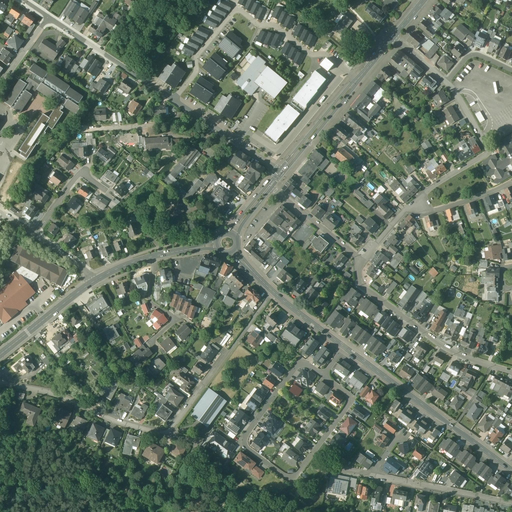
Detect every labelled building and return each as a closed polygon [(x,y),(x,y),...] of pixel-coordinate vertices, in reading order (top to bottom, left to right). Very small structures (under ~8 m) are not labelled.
[(9,4),(2,0),(0,0),(0,11),(3,13),(9,4)] [(232,5),(222,0),(219,6),(219,7),(227,11),(229,12),(232,5)] [(251,0),(247,0),(244,7),(244,8),(250,12),(254,3),(255,2),(251,0)] [(395,0),(385,0),(382,4),(391,11),(397,4),(397,2),(395,0)] [(95,2),(88,12),(91,14),(98,4),(95,2)] [(80,8),(72,3),(64,14),(73,20),(80,8)] [(254,3),(250,12),(249,13),(255,16),(256,16),(260,8),(260,6),(254,3)] [(379,9),(375,6),(374,6),(371,3),(365,11),(371,15),(370,16),(371,16),(374,19),(375,19),(380,23),(387,16),(383,13),(379,10),(379,9)] [(227,11),(219,7),(219,6),(217,6),(214,12),(222,16),(224,17),(227,11)] [(443,12),(436,6),(429,14),(436,20),(440,15),(443,12)] [(22,13),(14,7),(5,19),(6,20),(7,21),(7,20),(12,24),(15,20),(16,21),(22,13)] [(283,10),(276,7),(272,17),(278,20),(282,12),(283,10)] [(88,14),(80,8),(73,20),(81,25),(88,14)] [(260,8),(256,16),(255,16),(255,18),(261,21),(264,15),(266,11),(260,8)] [(453,14),(446,8),(443,12),(440,15),(447,21),(453,14)] [(222,16),(214,12),(213,11),(210,17),(209,18),(218,22),(219,23),(222,16)] [(282,12),(278,20),(277,22),(283,25),(284,25),(288,16),(288,17),(289,15),(282,12)] [(35,20),(27,14),(26,17),(23,21),(27,23),(26,25),(30,27),(32,23),(35,20)] [(353,22),(345,15),(335,28),(343,34),(353,22)] [(288,17),(288,16),(284,25),(283,25),(283,26),(289,29),(294,20),(288,17)] [(98,28),(94,34),(100,38),(105,29),(103,28),(104,25),(107,28),(111,21),(105,17),(103,20),(98,28)] [(218,22),(209,18),(210,17),(208,17),(205,23),(215,28),(218,22)] [(111,21),(107,28),(109,29),(110,28),(115,21),(115,20),(112,19),(111,21)] [(115,21),(110,28),(109,29),(107,28),(107,29),(109,30),(111,29),(113,30),(118,23),(115,21)] [(430,25),(424,21),(419,27),(424,32),(425,32),(427,28),(430,25)] [(433,21),(430,25),(427,28),(434,34),(438,29),(434,26),(436,24),(436,23),(433,21)] [(30,27),(26,33),(29,35),(35,26),(32,23),(30,27)] [(95,26),(92,24),(88,30),(94,34),(98,28),(95,26)] [(472,34),(461,24),(457,29),(460,32),(456,36),(462,41),(466,37),(469,39),(472,34)] [(305,28),(298,25),(297,27),(295,32),(293,35),(300,38),(304,30),(305,28)] [(13,30),(8,27),(5,33),(9,36),(12,31),(13,30)] [(209,32),(199,27),(196,34),(204,38),(206,39),(209,32)] [(434,34),(427,28),(425,32),(431,37),(434,34)] [(304,30),(300,38),(299,40),(305,43),(309,35),(310,35),(310,33),(304,30)] [(267,34),(261,31),(258,38),(256,41),(263,44),(264,43),(263,43),(267,34)] [(241,42),(229,32),(225,37),(226,38),(223,41),(222,41),(217,46),(224,51),(225,51),(227,52),(226,53),(232,58),(241,48),(238,45),(241,42)] [(421,37),(414,32),(407,41),(416,49),(420,44),(424,40),(422,38),(421,37)] [(431,37),(425,32),(424,32),(422,34),(426,37),(430,41),(435,35),(434,34),(431,37)] [(204,38),(196,34),(194,33),(191,39),(200,43),(200,44),(201,44),(204,38)] [(274,36),(268,33),(267,34),(263,43),(264,43),(270,46),(271,44),(275,36),(274,36)] [(487,36),(480,33),(478,38),(475,43),(474,45),(481,48),(487,36)] [(282,37),(275,34),(274,36),(275,36),(271,44),(277,47),(282,37)] [(310,35),(309,35),(305,43),(304,44),(311,48),(316,38),(310,35)] [(441,39),(435,35),(430,41),(434,44),(436,45),(441,39)] [(15,36),(8,44),(9,45),(13,48),(16,51),(22,43),(20,40),(15,36)] [(430,41),(426,37),(424,40),(420,44),(429,51),(434,44),(430,41)] [(54,47),(45,41),(45,42),(43,40),(39,47),(41,48),(40,49),(49,55),(48,57),(53,60),(60,51),(59,50),(65,43),(61,39),(54,47)] [(200,43),(191,39),(190,39),(187,45),(195,49),(197,50),(200,44),(200,43)] [(493,39),(489,47),(490,48),(488,51),(491,53),(493,49),(496,51),(500,43),(493,39)] [(326,48),(330,43),(328,41),(322,48),(324,50),(326,48)] [(293,46),(286,43),(281,53),(287,56),(288,56),(292,48),(293,46)] [(195,49),(187,45),(185,44),(182,51),(184,52),(191,55),(192,56),(195,49)] [(426,54),(425,56),(429,60),(439,48),(436,45),(434,44),(429,51),(426,54)] [(462,49),(458,46),(452,53),(458,58),(464,51),(462,49)] [(13,55),(4,48),(0,53),(2,55),(0,58),(0,60),(6,65),(13,55)] [(241,48),(232,58),(234,60),(237,57),(236,56),(240,52),(241,53),(243,49),(241,48)] [(292,48),(288,56),(287,56),(287,58),(293,61),(297,52),(298,51),(292,48)] [(511,52),(504,48),(500,57),(507,60),(511,52)] [(404,55),(398,50),(391,58),(397,63),(401,58),(404,55)] [(297,52),(293,61),(292,62),(299,65),(304,55),(297,52)] [(226,64),(214,54),(210,59),(210,60),(208,63),(207,63),(202,68),(209,73),(209,72),(212,74),(211,75),(217,80),(226,70),(223,67),(226,64)] [(417,66),(404,55),(401,58),(412,67),(411,68),(413,70),(417,66)] [(96,60),(90,56),(87,60),(82,68),(87,72),(96,60)] [(445,56),(441,61),(442,62),(439,65),(447,72),(449,68),(453,63),(451,62),(446,57),(445,56)] [(286,84),(263,65),(265,63),(258,57),(252,64),(245,72),(236,84),(250,96),(256,90),(258,86),(261,89),(273,99),(286,84)] [(75,63),(67,58),(61,66),(69,72),(71,69),(74,64),(75,63)] [(333,65),(326,59),(321,65),(328,72),(333,65)] [(101,64),(96,60),(87,72),(93,76),(94,75),(99,68),(101,64)] [(248,61),(242,70),(245,72),(252,64),(248,61)] [(178,65),(174,63),(173,65),(185,73),(186,71),(182,68),(182,69),(178,66),(178,65)] [(69,87),(47,73),(46,74),(32,65),(28,71),(33,74),(32,77),(30,76),(26,81),(28,83),(27,84),(20,80),(4,103),(11,108),(12,107),(14,108),(13,109),(19,114),(31,95),(30,94),(31,92),(33,93),(34,91),(33,90),(34,88),(37,89),(36,90),(58,105),(59,103),(63,106),(76,114),(80,108),(76,105),(77,103),(79,104),(83,98),(68,88),(69,87)] [(173,65),(171,68),(167,66),(159,79),(164,83),(165,82),(169,84),(168,85),(174,89),(179,82),(178,81),(179,79),(180,80),(185,73),(173,65)] [(413,70),(410,74),(416,79),(423,71),(417,66),(413,70)] [(391,74),(384,67),(379,74),(383,78),(386,80),(391,74)] [(226,70),(217,80),(219,82),(222,79),(221,78),(225,74),(225,75),(228,71),(226,70)] [(400,74),(405,79),(410,74),(404,70),(400,74)] [(234,72),(230,77),(235,81),(239,76),(234,72)] [(306,83),(306,82),(301,88),(302,88),(292,99),(303,108),(326,80),(315,72),(306,83)] [(383,78),(379,74),(376,77),(382,82),(384,80),(382,78),(383,78)] [(434,81),(429,76),(424,82),(429,87),(433,83),(434,81)] [(200,78),(196,84),(197,84),(194,88),(193,87),(190,93),(196,98),(197,97),(199,98),(199,99),(206,104),(213,92),(210,90),(213,86),(200,78)] [(109,86),(100,80),(94,88),(103,94),(109,86)] [(133,86),(124,80),(118,89),(127,94),(133,86)] [(373,81),(363,93),(370,99),(375,92),(379,88),(380,87),(373,81)] [(385,92),(379,88),(375,92),(379,95),(376,99),(378,101),(385,92)] [(439,90),(438,91),(438,92),(438,93),(437,94),(433,97),(436,101),(434,103),(437,108),(441,106),(449,101),(442,91),(441,92),(440,90),(439,90)] [(213,92),(206,104),(208,105),(210,102),(209,101),(212,97),(213,97),(216,94),(213,92)] [(379,95),(375,92),(370,99),(371,100),(374,102),(376,99),(379,95)] [(360,96),(369,103),(371,100),(370,99),(363,93),(360,96)] [(234,96),(230,94),(228,96),(240,104),(242,101),(238,99),(238,100),(233,97),(234,96)] [(128,95),(123,103),(125,105),(131,96),(128,95)] [(228,96),(226,99),(223,97),(214,110),(220,113),(221,112),(224,115),(224,116),(230,120),(234,113),(233,112),(235,110),(236,110),(240,104),(228,96)] [(369,103),(360,96),(357,100),(361,103),(365,107),(369,103)] [(357,100),(351,108),(363,117),(366,113),(363,110),(365,107),(361,103),(357,100)] [(133,101),(127,110),(135,116),(141,107),(133,101)] [(43,114),(19,150),(21,152),(20,155),(27,159),(36,145),(37,146),(40,141),(39,140),(41,137),(43,138),(46,133),(44,133),(48,127),(52,130),(63,113),(60,111),(61,110),(63,107),(63,106),(59,103),(58,105),(49,118),(43,114)] [(377,104),(372,111),(376,114),(377,113),(381,108),(377,104)] [(287,105),(278,117),(278,116),(273,122),(274,122),(264,133),(275,142),(277,140),(298,114),(291,108),(287,105)] [(165,117),(164,107),(154,107),(155,118),(165,117)] [(452,107),(442,113),(450,125),(459,119),(452,107)] [(105,109),(95,110),(95,121),(105,120),(105,109)] [(354,118),(347,113),(341,120),(348,125),(350,123),(354,118)] [(368,115),(366,113),(363,117),(369,122),(372,118),(368,115)] [(365,128),(354,118),(350,123),(357,129),(361,133),(365,128)] [(350,134),(337,124),(332,130),(341,138),(344,134),(348,137),(350,134)] [(361,133),(357,129),(353,134),(354,135),(357,137),(361,133)] [(124,135),(117,136),(116,138),(120,141),(124,145),(128,143),(128,142),(131,142),(132,143),(134,143),(135,145),(138,145),(139,143),(138,137),(137,135),(137,134),(134,134),(134,135),(127,135),(126,134),(124,134),(124,135)] [(348,137),(344,134),(341,138),(348,143),(351,140),(348,137)] [(117,138),(115,137),(114,136),(112,136),(110,138),(117,145),(119,143),(120,141),(117,138)] [(477,144),(472,137),(468,140),(472,147),(473,147),(477,144)] [(168,138),(149,139),(150,149),(160,148),(160,149),(166,149),(168,149),(168,146),(168,140),(168,138)] [(511,145),(510,146),(506,139),(497,144),(501,149),(500,150),(499,153),(502,154),(503,154),(505,157),(507,159),(508,159),(509,160),(508,161),(510,164),(511,168),(511,167),(511,145)] [(425,149),(432,145),(429,140),(422,144),(425,149)] [(81,144),(71,144),(71,149),(74,149),(74,153),(78,156),(79,157),(79,149),(84,148),(84,147),(81,147),(81,144)] [(109,147),(105,152),(110,156),(107,160),(109,161),(116,152),(109,147)] [(192,147),(179,163),(183,166),(187,169),(200,153),(192,147)] [(356,159),(341,147),(334,155),(349,168),(356,160),(356,159)] [(84,148),(79,149),(79,157),(79,158),(87,157),(87,148),(84,148)] [(474,154),(471,148),(469,149),(465,151),(469,157),(474,154)] [(105,152),(100,149),(96,154),(105,162),(107,160),(110,156),(105,152)] [(73,157),(65,150),(63,152),(68,156),(66,159),(67,160),(69,161),(73,157)] [(330,162),(317,151),(316,152),(314,150),(313,153),(314,154),(309,160),(318,168),(323,172),(330,162)] [(257,164),(253,162),(251,164),(248,162),(250,159),(246,157),(245,158),(242,155),(243,154),(238,151),(231,162),(243,170),(245,166),(249,168),(248,170),(249,171),(247,174),(247,175),(244,178),(252,184),(255,180),(256,181),(264,169),(260,166),(260,167),(259,167),(257,166),(257,165),(256,165),(257,164)] [(465,151),(458,156),(461,161),(469,157),(465,151)] [(500,160),(497,162),(495,159),(496,159),(494,154),(483,161),(483,164),(486,165),(488,163),(491,168),(488,170),(487,174),(491,176),(494,174),(496,178),(494,179),(493,183),(496,183),(509,176),(507,172),(504,174),(501,170),(506,167),(510,164),(508,161),(509,160),(508,159),(507,159),(505,157),(504,158),(503,157),(500,159),(500,160)] [(62,156),(60,159),(59,158),(58,160),(59,161),(57,163),(62,166),(67,160),(66,159),(62,156)] [(69,161),(67,160),(62,166),(68,171),(73,165),(69,161)] [(356,160),(349,168),(354,171),(357,169),(356,168),(357,167),(356,166),(359,162),(356,160)] [(308,180),(318,168),(309,161),(299,173),(308,180)] [(179,163),(162,182),(176,194),(181,198),(182,198),(185,194),(175,185),(174,185),(171,183),(172,182),(174,183),(176,181),(173,178),(177,174),(178,174),(180,172),(179,171),(183,166),(179,163)] [(442,164),(434,169),(438,175),(446,170),(442,164)] [(147,168),(143,171),(151,179),(154,176),(147,168)] [(434,169),(428,173),(431,179),(438,175),(434,169)] [(117,177),(109,171),(107,173),(106,172),(105,174),(106,175),(104,178),(113,184),(117,177)] [(211,172),(202,182),(204,183),(202,184),(206,187),(215,175),(211,172)] [(53,175),(51,174),(48,178),(58,185),(62,179),(55,173),(53,175)] [(226,185),(215,176),(210,182),(213,184),(214,183),(217,185),(214,188),(216,189),(218,185),(223,189),(226,185)] [(252,184),(244,178),(238,187),(245,193),(252,184)] [(292,178),(283,189),(289,194),(295,188),(298,184),(292,178)] [(408,183),(403,178),(399,182),(400,183),(407,191),(413,185),(418,190),(421,187),(418,184),(417,185),(416,183),(416,182),(413,179),(408,183)] [(185,194),(182,198),(186,202),(202,183),(198,180),(186,194),(185,194)] [(399,182),(397,180),(390,186),(395,191),(397,190),(400,187),(403,190),(405,192),(407,191),(400,183),(399,182)] [(127,183),(124,187),(128,190),(129,191),(132,188),(127,183)] [(327,183),(320,191),(324,193),(325,192),(330,186),(327,183)] [(330,186),(325,192),(329,196),(337,187),(332,183),(330,186)] [(44,190),(36,184),(34,187),(42,192),(42,193),(44,190)] [(122,184),(115,192),(121,197),(128,190),(124,187),(122,184)] [(216,189),(211,195),(215,198),(212,202),(217,205),(219,202),(223,205),(230,195),(227,192),(223,189),(218,185),(216,189)] [(382,185),(378,189),(383,193),(386,190),(382,185)] [(413,185),(407,191),(412,196),(418,190),(413,185)] [(310,200),(305,196),(311,189),(308,186),(301,193),(296,200),(307,209),(313,202),(310,200)] [(42,192),(34,187),(31,192),(33,194),(31,197),(34,200),(35,198),(37,199),(42,192)] [(82,187),(78,193),(85,198),(86,197),(88,198),(89,196),(87,195),(89,192),(82,187)] [(301,193),(295,188),(289,194),(296,200),(301,193)] [(364,196),(356,188),(352,191),(360,199),(364,196)] [(401,196),(400,197),(405,202),(412,196),(407,191),(405,192),(401,196)] [(42,193),(42,192),(37,199),(43,204),(48,197),(42,193)] [(391,201),(384,194),(382,196),(388,202),(389,203),(391,201)] [(382,196),(381,195),(375,201),(382,207),(385,204),(385,205),(388,202),(382,196)] [(493,195),(485,198),(488,204),(489,207),(496,204),(495,202),(495,201),(493,195)] [(108,203),(98,196),(93,203),(103,210),(108,203)] [(81,203),(73,198),(67,206),(68,207),(73,211),(77,205),(79,206),(81,203)] [(369,199),(365,205),(369,209),(374,204),(369,199)] [(335,203),(332,200),(324,209),(330,215),(336,208),(338,205),(335,203)] [(502,200),(495,202),(496,204),(498,209),(504,206),(502,200)] [(473,202),(466,205),(468,211),(473,209),(476,208),(473,202)] [(319,203),(312,212),(324,222),(330,215),(324,209),(319,205),(320,204),(319,203)] [(177,204),(167,210),(170,216),(169,217),(172,220),(176,218),(175,217),(182,212),(177,204)] [(382,207),(378,211),(382,215),(389,208),(385,205),(385,204),(382,207)] [(496,204),(489,207),(486,208),(488,212),(498,209),(496,204)] [(301,221),(282,205),(276,213),(282,219),(285,215),(293,221),(290,225),(292,227),(295,229),(301,221)] [(38,210),(31,206),(29,209),(26,214),(33,218),(38,210)] [(389,208),(382,215),(387,220),(394,213),(389,208)] [(457,211),(455,212),(454,209),(446,211),(448,217),(450,222),(460,219),(457,211)] [(282,219),(276,213),(270,220),(285,233),(286,234),(292,227),(290,225),(282,219)] [(330,215),(324,222),(334,230),(340,223),(330,215)] [(432,215),(425,217),(427,224),(428,228),(433,227),(432,222),(434,221),(432,215)] [(409,216),(400,227),(406,232),(413,223),(415,220),(409,216)] [(134,223),(132,223),(131,220),(126,222),(129,233),(128,233),(130,238),(138,235),(134,223)] [(285,233),(270,220),(266,224),(274,231),(272,233),(275,236),(273,239),(275,241),(278,238),(279,238),(281,235),(283,236),(285,233)] [(369,226),(367,228),(373,232),(379,226),(374,221),(369,226)] [(274,231),(266,224),(258,233),(266,240),(266,239),(272,233),(274,231)] [(59,229),(53,225),(48,231),(54,236),(59,229)] [(292,227),(286,234),(288,236),(295,229),(292,227)] [(270,243),(266,239),(266,240),(258,233),(255,236),(262,242),(280,257),(283,254),(272,245),(270,243)] [(354,239),(352,241),(358,245),(364,238),(359,234),(359,233),(356,236),(354,239)] [(411,233),(403,240),(408,246),(416,240),(411,233)] [(69,234),(63,242),(71,248),(76,240),(69,234)] [(394,235),(384,246),(394,254),(397,252),(398,250),(394,247),(399,240),(394,235)] [(262,242),(255,236),(252,240),(259,245),(262,242)] [(329,244),(320,236),(318,238),(316,237),(311,243),(313,244),(312,246),(321,253),(329,244)] [(122,240),(113,244),(116,252),(124,249),(123,246),(124,245),(122,240)] [(252,240),(250,241),(245,247),(244,249),(245,250),(245,251),(246,251),(247,251),(251,255),(259,245),(252,240)] [(259,245),(251,255),(264,266),(267,262),(273,267),(281,258),(280,257),(262,242),(259,245)] [(68,272),(18,246),(10,260),(22,266),(38,275),(60,286),(68,272)] [(107,246),(106,246),(104,246),(105,248),(100,250),(101,252),(104,257),(111,254),(107,246)] [(498,246),(489,247),(489,252),(485,252),(486,258),(490,258),(490,259),(491,259),(497,258),(497,254),(499,253),(498,246)] [(90,251),(86,253),(86,254),(88,258),(87,258),(88,261),(91,260),(90,259),(96,257),(93,250),(90,251)] [(505,250),(502,251),(502,253),(503,256),(504,256),(505,262),(511,260),(511,259),(511,254),(508,255),(507,250),(505,250)] [(389,259),(380,252),(376,256),(378,257),(385,262),(384,262),(386,263),(389,259)] [(404,258),(397,252),(394,254),(392,257),(393,257),(400,263),(404,258)] [(348,259),(342,253),(338,258),(342,262),(344,264),(348,259)] [(214,257),(214,258),(206,255),(203,258),(204,259),(202,262),(201,262),(198,271),(204,273),(204,272),(207,273),(216,276),(221,260),(216,258),(217,258),(214,257)] [(378,257),(376,256),(373,260),(374,262),(372,264),(379,269),(384,262),(385,262),(378,257)] [(400,263),(393,257),(391,260),(392,261),(391,263),(396,267),(400,263)] [(234,268),(224,263),(222,267),(221,270),(219,274),(225,277),(234,268)] [(379,269),(372,264),(368,269),(370,271),(374,274),(375,273),(379,269)] [(413,265),(410,268),(417,275),(420,272),(413,265)] [(38,275),(22,266),(14,273),(17,276),(19,274),(28,285),(37,278),(38,275)] [(429,272),(435,278),(440,272),(434,267),(429,272)] [(168,269),(157,272),(155,286),(171,283),(170,278),(171,278),(170,272),(169,273),(168,269)] [(491,269),(487,269),(487,273),(491,274),(490,278),(499,278),(499,270),(495,269),(495,270),(491,270),(491,269)] [(283,270),(277,277),(282,281),(283,282),(286,277),(290,281),(292,277),(283,270)] [(242,275),(236,271),(232,275),(231,274),(227,277),(228,278),(226,281),(224,284),(220,291),(224,293),(222,294),(225,295),(226,296),(226,295),(229,289),(232,286),(234,283),(242,275)] [(347,271),(343,276),(348,280),(351,275),(347,271)] [(375,273),(374,274),(370,271),(367,274),(374,280),(378,276),(375,273)] [(12,280),(0,290),(0,319),(1,321),(2,321),(3,322),(6,319),(5,318),(14,310),(17,313),(27,305),(24,301),(35,293),(28,285),(19,274),(17,276),(12,280)] [(316,277),(313,274),(308,280),(312,283),(314,280),(316,277)] [(247,281),(242,275),(234,283),(236,285),(235,287),(238,289),(238,290),(239,289),(247,281)] [(142,276),(133,279),(136,286),(145,283),(142,276)] [(218,277),(214,289),(218,291),(223,279),(218,277)] [(490,278),(489,278),(487,278),(481,277),(481,284),(486,284),(486,280),(491,280),(491,287),(487,287),(487,290),(487,292),(498,292),(499,278),(490,278)] [(300,280),(297,284),(298,284),(296,287),(295,286),(293,289),(300,294),(306,286),(305,286),(306,284),(306,283),(301,279),(300,280)] [(317,282),(313,287),(312,287),(311,288),(318,293),(325,285),(321,282),(319,284),(317,282)] [(126,283),(118,285),(120,289),(122,295),(129,292),(126,283)] [(236,285),(234,283),(232,286),(229,289),(236,292),(238,289),(235,287),(236,285)] [(216,293),(203,286),(197,301),(208,309),(216,293)] [(412,286),(398,305),(401,308),(408,312),(411,307),(409,305),(419,291),(412,286)] [(255,292),(249,287),(247,289),(246,288),(244,290),(245,291),(243,293),(248,297),(245,300),(247,301),(255,292)] [(311,288),(307,294),(305,296),(308,298),(308,299),(308,300),(308,301),(309,301),(309,302),(310,302),(311,302),(312,301),(318,293),(311,288)] [(238,289),(236,292),(232,298),(236,300),(240,294),(241,292),(239,289),(238,290),(238,289)] [(348,295),(344,299),(353,305),(356,301),(360,295),(352,289),(348,295)] [(255,292),(247,301),(247,302),(249,304),(252,301),(254,303),(253,304),(254,304),(255,303),(255,304),(261,297),(255,292)] [(423,292),(418,299),(422,302),(428,295),(423,292)] [(498,292),(487,292),(487,302),(498,302),(498,292)] [(86,305),(94,318),(110,308),(101,293),(90,298),(86,305)] [(180,296),(173,294),(170,306),(176,308),(179,298),(180,296)] [(232,298),(226,295),(226,296),(222,302),(231,307),(236,300),(232,298)] [(185,300),(179,298),(176,308),(175,310),(181,312),(185,302),(185,300)] [(361,306),(359,309),(365,313),(372,303),(366,299),(365,300),(361,306)] [(252,301),(249,304),(247,302),(242,310),(246,313),(248,309),(252,313),(254,310),(252,309),(255,305),(254,304),(253,304),(254,303),(252,301)] [(328,304),(323,301),(319,306),(324,309),(328,304)] [(191,304),(185,302),(181,312),(181,314),(187,316),(190,305),(191,304)] [(372,303),(365,313),(370,317),(376,308),(377,307),(372,303)] [(440,305),(436,303),(430,313),(434,315),(437,310),(438,308),(440,305)] [(197,307),(190,305),(187,316),(186,317),(193,320),(197,307)] [(423,309),(419,306),(412,316),(423,323),(427,318),(424,316),(430,308),(426,305),(423,309)] [(211,311),(210,313),(209,312),(207,317),(214,319),(217,310),(214,309),(213,312),(211,311)] [(461,310),(457,309),(454,315),(462,318),(464,314),(460,312),(461,310)] [(4,324),(17,313),(14,310),(5,318),(6,319),(3,322),(4,324)] [(163,315),(155,311),(150,317),(153,319),(156,317),(157,318),(159,320),(153,325),(154,326),(153,327),(155,329),(156,329),(157,330),(161,327),(160,326),(163,324),(163,325),(168,321),(164,316),(164,317),(163,315)] [(383,311),(381,314),(375,322),(381,326),(388,317),(389,315),(383,311)] [(454,315),(448,312),(446,317),(448,318),(445,324),(448,326),(450,322),(454,315)] [(338,316),(335,313),(334,313),(327,322),(335,328),(341,320),(343,317),(340,315),(338,316)] [(81,321),(75,314),(69,319),(72,322),(70,324),(73,327),(81,321)] [(278,320),(271,314),(265,321),(272,327),(274,325),(275,327),(278,324),(276,322),(278,320)] [(444,318),(439,315),(438,317),(434,323),(434,324),(431,329),(438,333),(441,327),(439,326),(444,318)] [(388,317),(381,326),(387,330),(394,321),(388,317)] [(350,320),(350,319),(346,324),(341,332),(342,333),(344,334),(344,335),(345,335),(351,327),(354,323),(350,320)] [(387,331),(393,336),(398,328),(400,325),(394,321),(387,330),(387,331)] [(460,327),(450,322),(448,326),(446,330),(443,336),(454,341),(459,332),(458,331),(460,327)] [(186,324),(176,334),(178,337),(181,341),(192,331),(186,324)] [(286,331),(284,334),(283,336),(287,339),(286,340),(289,341),(298,329),(292,324),(286,332),(286,331)] [(107,327),(102,330),(110,342),(119,337),(113,326),(108,328),(107,327)] [(364,331),(359,327),(355,332),(352,337),(353,338),(353,339),(356,341),(364,331)] [(407,328),(406,329),(401,337),(408,342),(414,334),(407,328)] [(304,334),(298,329),(289,341),(291,343),(295,346),(297,344),(299,341),(304,334)] [(69,334),(65,330),(62,333),(67,340),(68,341),(72,338),(69,334)] [(267,335),(261,331),(258,335),(262,338),(262,339),(263,340),(265,337),(267,335)] [(369,335),(364,331),(356,341),(360,344),(362,345),(366,340),(369,335)] [(61,332),(52,340),(58,348),(67,340),(62,333),(61,332)] [(258,335),(253,332),(246,341),(251,344),(250,345),(250,346),(252,347),(253,347),(253,346),(255,347),(262,339),(262,338),(258,335)] [(469,336),(465,334),(460,344),(472,349),(475,343),(472,342),(475,334),(471,332),(469,336)] [(175,345),(168,337),(159,344),(161,347),(166,352),(175,345)] [(319,343),(312,338),(302,351),(309,356),(312,352),(312,351),(315,347),(315,348),(319,343)] [(379,342),(374,338),(370,343),(367,348),(368,349),(368,350),(372,352),(379,342)] [(47,344),(54,354),(59,350),(58,348),(52,340),(47,344)] [(402,346),(396,341),(393,345),(399,350),(402,346)] [(384,346),(379,342),(372,352),(375,355),(377,356),(381,351),(384,346)] [(482,346),(480,345),(478,352),(490,356),(492,350),(489,349),(491,344),(486,342),(484,347),(482,346)] [(428,348),(420,343),(416,349),(419,351),(424,354),(428,348)] [(147,349),(143,344),(138,348),(140,350),(142,352),(147,349)] [(209,345),(200,357),(201,358),(207,362),(208,363),(218,351),(209,345)] [(321,351),(318,355),(317,355),(314,360),(321,365),(331,352),(323,347),(320,351),(321,351)] [(402,348),(399,353),(397,352),(396,353),(401,357),(406,351),(402,348)] [(142,352),(140,350),(137,353),(138,354),(142,360),(142,361),(147,357),(147,356),(151,354),(148,349),(147,349),(142,352)] [(396,353),(393,351),(387,360),(395,366),(401,357),(396,353)] [(424,354),(419,351),(415,357),(420,360),(424,354)] [(446,358),(437,353),(434,360),(442,364),(446,358)] [(138,354),(134,357),(131,359),(138,367),(141,364),(139,362),(142,360),(138,354)] [(50,359),(47,356),(42,361),(46,366),(50,362),(48,360),(50,359)] [(157,356),(147,366),(155,374),(165,365),(157,356)] [(19,363),(13,367),(17,371),(19,369),(20,371),(23,368),(28,373),(34,368),(31,364),(33,363),(30,360),(29,358),(27,359),(25,357),(18,362),(19,363)] [(347,364),(342,360),(339,365),(336,368),(336,369),(341,372),(347,364)] [(461,366),(453,362),(449,368),(458,373),(461,366)] [(204,368),(197,363),(192,370),(199,375),(204,368)] [(282,370),(274,364),(270,371),(279,377),(283,371),(282,370)] [(353,367),(347,364),(341,372),(346,376),(348,373),(353,367)] [(413,373),(405,367),(404,368),(403,368),(402,369),(402,370),(400,374),(403,376),(403,377),(405,378),(406,377),(409,380),(410,379),(414,373),(413,373)] [(303,370),(297,379),(302,383),(308,386),(314,378),(313,377),(308,374),(303,370)] [(477,374),(469,370),(468,370),(469,370),(465,377),(468,378),(474,381),(477,374)] [(363,375),(358,371),(352,380),(349,383),(354,386),(363,375)] [(418,374),(414,371),(413,373),(414,373),(410,379),(413,381),(414,379),(418,374)] [(193,382),(180,373),(177,377),(177,378),(183,382),(180,386),(179,387),(186,392),(193,382)] [(348,373),(346,376),(343,380),(345,382),(349,378),(351,375),(348,373)] [(368,378),(363,375),(354,386),(359,390),(361,387),(368,378)] [(505,380),(496,375),(493,382),(496,384),(501,386),(504,380),(505,380)] [(275,382),(268,377),(263,383),(270,388),(275,382)] [(426,380),(421,377),(417,382),(413,386),(414,388),(418,391),(426,380)] [(109,389),(108,389),(106,392),(101,390),(98,395),(102,396),(99,401),(107,405),(110,400),(110,401),(119,384),(107,378),(104,383),(111,386),(109,389)] [(183,382),(177,378),(174,381),(180,386),(183,382)] [(474,381),(468,378),(464,385),(470,388),(474,381)] [(426,380),(418,391),(421,393),(423,394),(427,389),(430,384),(426,380)] [(511,383),(504,380),(501,386),(498,393),(497,394),(503,397),(504,395),(510,398),(511,394),(511,393),(511,383)] [(321,382),(315,390),(318,392),(317,393),(320,395),(321,394),(323,395),(329,388),(321,382)] [(290,391),(289,391),(298,397),(303,390),(300,389),(294,384),(293,386),(290,391)] [(501,386),(496,384),(493,390),(498,393),(501,386)] [(171,388),(168,386),(165,391),(171,396),(168,401),(175,406),(181,398),(177,395),(178,394),(171,388)] [(269,391),(262,386),(258,391),(265,396),(269,391)] [(370,389),(366,386),(364,389),(361,393),(359,395),(362,397),(365,393),(366,394),(370,389)] [(446,395),(436,387),(435,388),(433,391),(433,392),(435,393),(434,394),(442,400),(446,395)] [(226,402),(208,389),(193,409),(195,410),(191,416),(206,428),(226,402)] [(258,391),(257,390),(254,393),(254,394),(252,397),(260,403),(265,396),(258,391)] [(380,395),(372,390),(371,392),(369,391),(366,396),(367,397),(366,399),(373,404),(380,395)] [(331,391),(325,398),(329,401),(330,399),(334,393),(331,391)] [(334,393),(330,399),(338,405),(343,398),(335,392),(334,393)] [(121,394),(114,408),(117,409),(117,408),(124,412),(125,410),(128,405),(129,404),(123,401),(125,396),(121,394)] [(464,401),(456,396),(449,406),(457,411),(464,401)] [(252,397),(251,397),(246,404),(254,410),(260,403),(252,397)] [(401,403),(396,400),(390,409),(394,413),(398,408),(401,403)] [(40,410),(23,403),(20,411),(31,415),(28,424),(33,426),(40,410)] [(487,408),(480,403),(477,406),(482,409),(484,411),(487,408)] [(139,410),(135,407),(130,415),(140,420),(148,407),(143,404),(140,408),(139,410)] [(477,406),(475,404),(467,415),(474,420),(482,409),(477,406)] [(162,406),(161,405),(155,414),(164,421),(166,419),(167,420),(170,416),(168,415),(171,412),(162,406)] [(254,410),(248,405),(244,410),(245,411),(250,415),(254,410)] [(362,409),(357,406),(353,412),(362,419),(367,413),(362,409)] [(371,412),(364,406),(362,409),(367,413),(369,415),(371,412)] [(327,411),(323,408),(321,411),(320,410),(316,415),(326,421),(328,419),(327,419),(328,417),(329,418),(332,414),(327,411)] [(401,410),(398,408),(394,413),(392,415),(395,417),(401,410)] [(410,412),(405,408),(403,411),(399,418),(403,421),(410,412)] [(69,414),(60,410),(57,415),(58,415),(57,419),(55,418),(53,422),(58,424),(59,425),(65,427),(67,422),(66,421),(69,414)] [(243,413),(239,410),(236,415),(245,422),(249,418),(243,413)] [(410,412),(403,421),(407,424),(408,425),(413,418),(415,415),(410,412)] [(263,422),(259,428),(263,430),(266,432),(267,431),(274,435),(283,423),(270,414),(266,418),(268,420),(265,423),(263,422)] [(245,422),(236,415),(232,419),(232,420),(236,423),(242,427),(245,422)] [(493,420),(485,415),(477,427),(485,432),(490,425),(493,420)] [(87,421),(76,416),(74,421),(71,429),(81,434),(87,421)] [(493,420),(490,425),(493,426),(497,420),(498,419),(496,417),(493,420)] [(354,421),(349,418),(341,429),(349,435),(357,424),(354,421)] [(413,418),(408,425),(407,424),(407,425),(410,427),(415,420),(413,418)] [(424,422),(420,419),(418,422),(413,428),(413,429),(418,432),(424,422)] [(312,420),(305,429),(306,430),(306,431),(306,433),(307,434),(309,434),(310,433),(313,435),(316,432),(317,433),(319,430),(318,429),(320,426),(316,423),(312,420)] [(493,426),(493,427),(496,429),(501,423),(497,420),(493,426)] [(234,425),(229,421),(224,428),(235,436),(240,429),(234,425)] [(395,425),(389,421),(384,426),(394,433),(398,427),(395,425)] [(424,422),(418,432),(422,435),(427,429),(429,426),(424,422)] [(104,429),(93,424),(87,436),(93,439),(94,438),(98,440),(104,429)] [(383,429),(375,424),(372,428),(380,433),(383,429)] [(432,432),(428,438),(429,438),(433,441),(440,432),(435,428),(432,432)] [(121,434),(110,429),(110,431),(106,438),(105,442),(116,447),(121,434)] [(427,429),(422,435),(421,436),(424,438),(429,431),(427,429)] [(498,431),(496,429),(489,438),(488,439),(489,440),(490,440),(495,444),(495,445),(496,445),(497,445),(497,444),(496,444),(503,435),(499,432),(500,432),(499,431),(498,431)] [(260,432),(253,442),(254,442),(261,448),(268,439),(265,437),(261,433),(260,432)] [(347,437),(340,432),(337,435),(344,439),(344,440),(345,440),(347,437)] [(217,449),(224,440),(215,433),(215,434),(212,438),(207,445),(212,449),(214,446),(217,449)] [(307,439),(300,434),(298,437),(301,440),(305,443),(307,439)] [(337,435),(337,434),(335,437),(334,437),(332,440),(333,441),(330,444),(331,444),(336,447),(337,449),(339,446),(340,446),(342,443),(342,442),(344,440),(344,439),(337,435)] [(381,438),(380,437),(377,440),(379,441),(377,444),(383,448),(389,439),(383,435),(381,438)] [(137,439),(127,436),(123,453),(129,454),(132,444),(137,446),(138,444),(139,439),(137,439)] [(414,438),(410,444),(411,447),(413,449),(419,442),(414,438)] [(454,443),(450,439),(448,440),(447,442),(442,448),(448,452),(454,443)] [(234,447),(224,440),(217,449),(215,451),(220,455),(222,452),(227,456),(231,452),(234,447)] [(305,443),(301,440),(298,444),(297,444),(296,446),(296,447),(296,448),(303,453),(304,450),(305,451),(307,448),(308,445),(305,443)] [(509,443),(506,441),(500,448),(508,453),(511,449),(511,447),(511,443),(509,442),(509,443)] [(261,448),(254,442),(251,446),(258,451),(261,448)] [(159,448),(150,443),(143,455),(158,464),(165,451),(162,449),(159,447),(159,448)] [(186,449),(176,443),(171,452),(181,457),(186,449)] [(459,446),(454,443),(448,452),(453,456),(458,450),(459,448),(459,446)] [(407,444),(400,445),(401,451),(405,454),(408,450),(407,444)] [(425,453),(418,447),(413,454),(420,460),(425,454),(425,453)] [(298,457),(289,450),(284,457),(287,460),(288,461),(288,462),(289,462),(290,462),(293,464),(296,463),(295,461),(298,457)] [(470,454),(466,451),(464,451),(463,453),(458,460),(464,464),(470,454)] [(235,455),(231,452),(227,456),(226,459),(230,462),(235,455)] [(254,464),(240,453),(236,459),(236,458),(235,459),(236,459),(235,461),(244,468),(245,466),(250,469),(251,468),(253,465),(254,464)] [(364,456),(360,453),(359,456),(356,460),(358,461),(358,462),(360,463),(368,469),(373,462),(371,461),(364,456)] [(475,458),(470,454),(464,464),(469,468),(474,461),(475,459),(475,458)] [(398,463),(390,457),(386,463),(385,464),(383,467),(385,468),(390,471),(392,473),(393,472),(395,474),(400,468),(401,466),(401,465),(398,463)] [(407,465),(400,460),(398,463),(401,465),(401,466),(405,468),(407,465)] [(427,461),(420,471),(423,473),(427,476),(434,466),(427,461)] [(482,463),(480,463),(479,465),(474,471),(480,475),(487,466),(482,463)] [(329,472),(321,466),(319,469),(327,475),(329,472)] [(491,469),(487,466),(480,475),(485,479),(490,473),(491,471),(491,469)] [(263,472),(256,467),(255,468),(254,470),(251,473),(259,478),(263,472)] [(420,471),(417,469),(414,474),(419,479),(421,477),(423,473),(420,471)] [(464,479),(456,473),(452,479),(451,480),(459,486),(464,479)] [(505,479),(497,474),(494,478),(491,483),(498,488),(502,483),(505,479)] [(349,482),(330,478),(329,488),(333,489),(332,493),(342,495),(342,490),(347,491),(349,482)] [(505,485),(501,489),(505,492),(505,491),(510,484),(507,482),(505,485)] [(371,488),(364,487),(363,487),(362,495),(367,496),(369,496),(371,488)] [(385,488),(378,487),(376,494),(381,495),(384,496),(385,488)] [(401,491),(394,490),(392,498),(399,499),(401,491)] [(407,493),(401,491),(399,499),(406,501),(407,495),(407,493)] [(425,496),(417,495),(415,503),(419,503),(423,504),(425,496)] [(437,511),(439,503),(430,502),(427,511),(437,511)]
